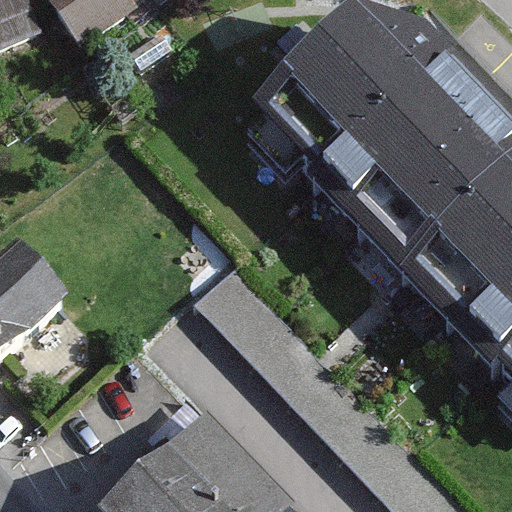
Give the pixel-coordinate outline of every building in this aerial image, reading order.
[(0,0),(0,63),(37,46),(15,0),(0,0)] [(47,0),(81,49),(133,13),(123,0),(47,0)] [(358,22),(257,118),(511,383),(511,131),(430,42),(358,22)] [(0,363),(56,311),(12,263),(0,274),(0,363)] [(193,311),(384,511),(463,511),(235,272),(193,311)] [(284,511),(203,428),(117,511),(284,511)]
